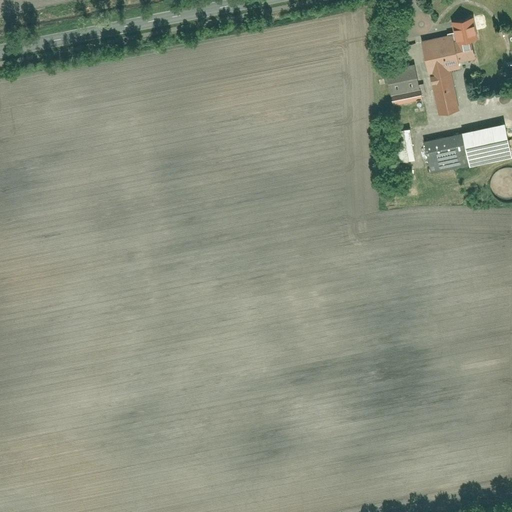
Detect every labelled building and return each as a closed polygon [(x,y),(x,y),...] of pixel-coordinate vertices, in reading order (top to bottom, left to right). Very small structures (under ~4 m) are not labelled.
[(455,33),(455,37),(472,34),(479,33),(475,14),(452,18),(455,33)] [(455,33),(423,38),(429,70),(432,70),(451,66),(460,65),(459,59),(455,37),(455,33)] [(455,37),(459,59),(476,56),(472,34),(455,37)] [(421,100),(414,62),(389,67),(397,105),(421,100)] [(432,70),(440,112),(459,108),(451,66),(432,70)] [(511,146),(506,119),(463,128),(471,164),(511,154),(511,146)] [(416,159),(410,125),(398,127),(404,161),(416,159)] [(471,164),(463,128),(426,136),(433,172),(471,164)] [(492,185),(493,191),(497,196),(502,200),(508,201),(511,200),(511,165),(511,166),(505,166),(499,169),(495,173),(492,179),(492,185)]
